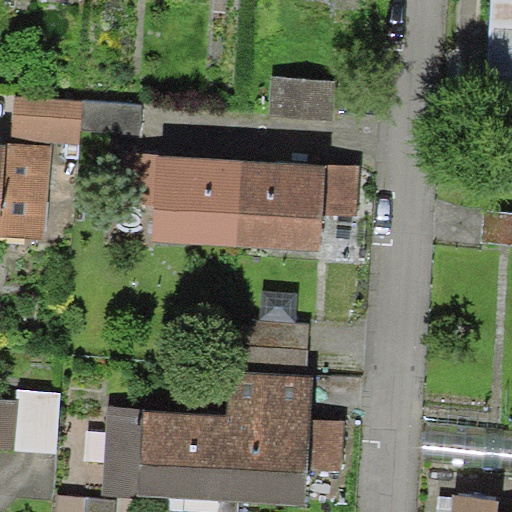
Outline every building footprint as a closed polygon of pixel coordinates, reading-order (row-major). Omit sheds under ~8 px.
[(511,0),(490,0),(484,98),(511,100),(511,0)] [(340,77),(272,71),(268,114),(335,121),(340,77)] [(82,100),(15,96),(13,135),(79,139),(80,131),(82,100)] [(142,104),(82,100),(80,131),(139,136),(142,104)] [(52,147),(0,143),(0,235),(46,239),(52,147)] [(237,243),(242,160),(126,153),(124,200),(159,203),(156,238),(237,243)] [(358,167),(242,160),(237,243),(319,249),(321,212),(356,214),(358,167)] [(511,208),(483,206),(480,240),(511,242),(511,208)] [(225,413),(154,410),(148,492),(310,503),(313,419),(315,375),(228,370),(225,413)] [(16,403),(0,401),(0,448),(56,452),(60,394),(17,391),(16,403)] [(348,420),(313,419),(310,503),(346,505),(348,420)] [(498,511),(499,499),(454,495),(452,511),(498,511)] [(114,511),(115,501),(60,496),(58,511),(114,511)]
